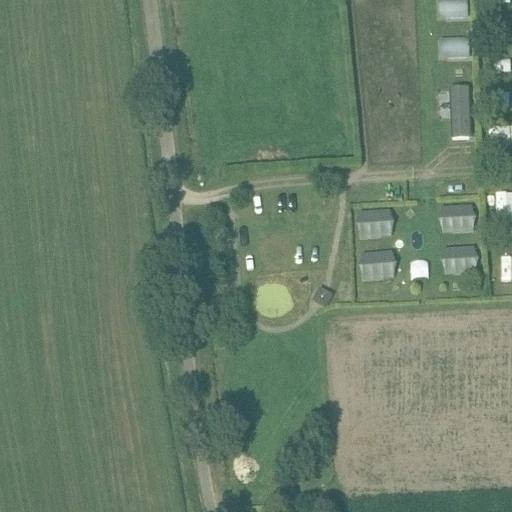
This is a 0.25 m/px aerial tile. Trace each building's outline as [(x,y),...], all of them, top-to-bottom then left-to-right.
[(489,78),(510,77),(509,59),(489,60),(489,78)] [(510,94),(489,95),(489,110),(510,110),(510,94)] [(511,129),(511,125),(490,126),(491,146),(511,144),(511,129)] [(511,193),(493,194),(493,221),(511,220),(511,193)] [(511,256),(498,257),(499,281),(511,280),(511,256)]
